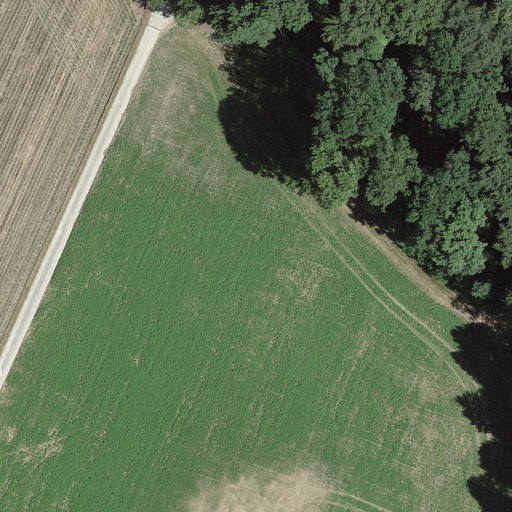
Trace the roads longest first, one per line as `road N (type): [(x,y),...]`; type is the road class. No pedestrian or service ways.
road 1 (track): [(511,341),(470,311),(184,0)]
road 2 (track): [(167,0),(0,370)]
